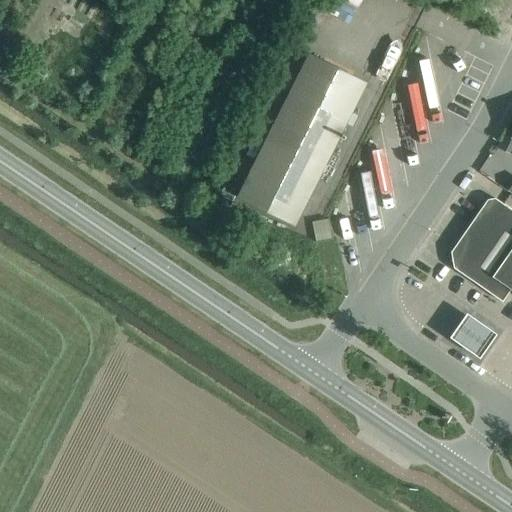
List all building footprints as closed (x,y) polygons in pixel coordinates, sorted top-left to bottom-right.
[(237,196),(294,225),(366,82),(309,53),(237,196)] [(432,132),(465,76),(457,71),(424,126),(432,132)] [(376,187),(367,189),(374,215),(384,212),(376,187)] [(503,204),(494,197),(487,199),(451,251),(453,267),(502,301),(511,289),(511,209),(504,204),(503,204)] [(328,218),(312,221),(316,241),(332,238),(328,218)] [(444,313),(474,335),(491,312),(462,290),(444,313)]
